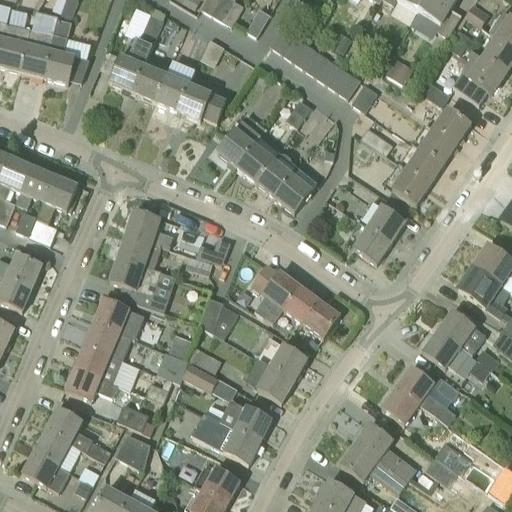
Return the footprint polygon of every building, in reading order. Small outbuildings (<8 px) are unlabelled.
[(79,4),(73,1),(69,0),(67,0),(59,22),(44,84),(68,90),(75,61),(63,58),(79,4)] [(175,0),(175,3),(185,8),(189,0),(175,0)] [(193,0),(189,0),(185,8),(195,14),(201,4),(193,0)] [(212,20),(223,0),(210,0),(202,14),(212,20)] [(223,0),(212,20),(223,26),(234,6),(235,4),(228,0),(223,0)] [(383,3),(384,0),(366,0),(380,8),(383,4),(383,3)] [(419,18),(429,0),(384,0),(383,3),(383,4),(394,10),(397,5),(419,18)] [(429,0),(419,18),(440,31),(437,36),(448,43),(461,21),(450,15),(458,0),(429,0)] [(243,12),(234,6),(223,26),(232,32),(243,12)] [(465,23),(481,33),(490,19),(474,9),(465,23)] [(257,42),(270,21),(259,15),(247,36),(257,42)] [(44,84),(59,22),(37,16),(32,35),(30,34),(20,78),(44,84)] [(495,42),(511,54),(511,24),(503,18),(490,37),(496,41),(495,42)] [(145,67),(146,67),(163,26),(151,21),(146,31),(140,46),(136,44),(127,64),(120,61),(109,89),(132,98),(145,67)] [(0,73),(20,78),(30,34),(25,33),(25,32),(10,28),(9,29),(6,29),(0,53),(0,73)] [(281,59),(294,40),(283,33),(270,52),(281,59)] [(458,34),(447,52),(460,61),(471,42),(458,34)] [(352,44),(339,36),(330,51),(344,59),(352,44)] [(292,67),(305,48),(294,40),(281,59),(292,67)] [(505,79),(511,68),(511,54),(495,42),(481,63),(505,79)] [(220,69),(226,48),(211,44),(205,65),(220,69)] [(303,74),(316,56),(305,48),(292,67),(303,74)] [(373,56),(362,50),(355,62),(366,68),(373,56)] [(315,82),(328,63),(316,56),(303,74),(315,82)] [(331,64),(339,70),(345,61),(337,56),(331,64)] [(326,89),(339,71),(328,63),(315,82),(326,89)] [(487,98),(491,100),(505,79),(481,63),(467,82),(463,80),(454,94),(478,111),(487,98)] [(413,74),(395,64),(386,80),(404,90),(413,74)] [(168,76),(146,67),(145,67),(132,98),(154,108),(166,81),(168,76)] [(337,96),(349,78),(339,71),(326,89),(337,96)] [(348,104),(361,85),(349,78),(337,96),(348,104)] [(189,90),(188,90),(166,81),(154,108),(177,117),(189,90)] [(450,100),(445,97),(429,87),(421,100),(442,113),(450,100)] [(365,118),(378,98),(365,89),(351,109),(365,118)] [(189,90),(177,117),(200,127),(202,123),(217,129),(226,106),(189,90)] [(300,105),(286,125),(298,133),(311,113),(300,105)] [(433,134),(457,151),(471,130),(447,114),(433,134)] [(236,173),(260,143),(261,142),(243,128),(237,135),(235,134),(217,157),(236,173)] [(457,151),(433,134),(431,137),(425,132),(418,142),(424,147),(419,155),(443,171),(457,151)] [(361,144),(387,161),(394,150),(368,133),(361,144)] [(255,188),(279,159),(260,143),(236,173),(255,188)] [(326,155),(325,166),(333,167),(335,157),(326,155)] [(429,192),(443,171),(419,155),(409,171),(402,166),(399,171),(406,176),(429,192)] [(0,183),(9,162),(0,158),(0,183)] [(275,204),(299,174),(291,168),(291,165),(285,160),(282,161),(279,159),(255,188),(275,204)] [(21,198),(32,171),(9,162),(0,183),(0,227),(7,230),(15,209),(6,206),(11,194),(20,198),(21,198)] [(44,207),(55,181),(32,171),(21,198),(20,198),(16,209),(28,214),(33,203),(44,207)] [(299,174),(275,204),(294,219),(312,197),(311,196),(317,189),(299,174)] [(406,176),(391,197),(410,209),(415,213),(429,192),(406,176)] [(55,181),(44,207),(67,217),(78,191),(55,181)] [(405,228),(399,224),(381,212),(372,206),(357,228),(359,229),(360,228),(391,249),(405,228)] [(511,209),(500,227),(511,235),(511,209)] [(125,240),(162,252),(170,254),(171,251),(170,251),(173,242),(157,236),(160,225),(133,216),(125,240)] [(29,242),(36,225),(23,220),(16,237),(29,242)] [(36,225),(29,242),(50,251),(57,234),(36,225)] [(377,270),(391,249),(360,228),(359,229),(347,247),(355,252),(353,255),(377,270)] [(154,275),(162,252),(125,240),(117,263),(154,276),(154,275)] [(195,263),(210,268),(211,267),(223,271),(230,249),(218,245),(215,256),(200,250),(195,263)] [(502,293),(502,292),(510,280),(511,281),(511,267),(488,251),(473,273),(502,293)] [(0,280),(32,294),(42,271),(15,259),(11,270),(0,265),(0,280)] [(213,269),(210,268),(195,263),(195,264),(189,262),(186,273),(209,281),(213,269)] [(161,277),(154,275),(154,276),(117,263),(109,287),(122,291),(119,302),(164,318),(167,307),(153,302),(161,277)] [(273,329),(283,315),(300,292),(279,277),(279,278),(268,270),(251,292),(273,309),(264,322),(273,329)] [(510,298),(502,292),(502,293),(473,273),(458,295),(501,324),(502,322),(508,327),(503,335),(511,340),(511,321),(511,322),(505,317),(508,313),(502,309),(510,298)] [(0,280),(0,294),(0,308),(22,317),(32,294),(0,280)] [(303,330),(320,307),(300,292),(283,315),(303,330)] [(208,335),(208,336),(213,339),(223,309),(210,304),(207,310),(199,332),(208,335)] [(129,342),(135,344),(144,322),(103,305),(94,327),(129,342)] [(320,307),(303,330),(323,345),(340,322),(320,307)] [(437,337),(469,358),(472,360),(486,341),(452,316),(437,337)] [(0,355),(3,357),(14,334),(0,327),(0,355)] [(119,365),(129,342),(94,327),(84,350),(119,365)] [(511,363),(511,340),(503,335),(492,350),(511,363)] [(456,376),(469,358),(437,337),(422,358),(445,375),(449,370),(456,376)] [(319,350),(312,344),(304,354),(312,360),(319,350)] [(123,366),(119,365),(84,350),(74,373),(117,391),(119,386),(115,385),(123,366)] [(269,373),(294,388),(307,366),(282,351),(270,372),(269,373)] [(188,366),(213,380),(221,366),(196,352),(188,366)] [(477,363),(491,372),(497,364),(483,354),(477,363)] [(161,370),(184,379),(189,367),(165,358),(161,370)] [(482,385),(491,372),(477,363),(468,375),(482,385)] [(269,373),(270,372),(258,366),(245,388),(281,409),(294,388),(269,373)] [(219,384),(191,369),(183,383),(211,398),(219,384)] [(117,391),(74,373),(65,396),(92,408),(97,396),(112,403),(117,391)] [(435,421),(442,426),(448,430),(456,419),(428,399),(435,390),(411,373),(396,393),(419,410),(428,417),(429,416),(436,421),(435,421)] [(155,405),(163,408),(172,386),(166,384),(162,393),(151,388),(146,401),(155,405)] [(407,429),(419,410),(396,393),(381,414),(405,431),(407,429)] [(220,428),(260,449),(272,426),(262,421),(262,420),(232,404),(220,428)] [(160,415),(163,408),(155,405),(152,412),(160,415)] [(123,410),(120,416),(116,427),(141,437),(148,421),(123,410)] [(45,436),(71,450),(71,449),(105,468),(112,457),(78,438),(83,428),(57,414),(45,436)] [(249,471),(260,449),(204,420),(193,442),(249,471)] [(407,488),(412,481),(416,475),(388,454),(394,447),(370,429),(355,450),(407,488)] [(59,471),(71,450),(45,436),(33,458),(59,472),(59,471)] [(116,462),(144,477),(151,451),(128,440),(116,462)] [(471,464),(444,446),(434,462),(456,477),(460,479),(471,464)] [(399,501),(407,488),(355,450),(340,470),(364,488),(368,481),(399,501)] [(70,477),(59,471),(59,472),(33,458),(21,480),(46,493),(47,493),(58,499),(70,477)] [(433,480),(438,483),(447,490),(456,477),(434,462),(424,474),(433,480)] [(85,470),(80,481),(93,488),(99,479),(94,476),(94,475),(85,470)] [(203,496),(227,510),(240,488),(215,474),(203,496)] [(92,491),(81,484),(74,496),(86,502),(92,491)] [(324,511),(362,511),(366,506),(329,486),(317,508),(324,511)] [(124,511),(129,504),(107,492),(96,511),(124,511)] [(226,511),(227,510),(203,496),(193,511),(226,511)] [(412,511),(396,502),(390,511),(412,511)]
